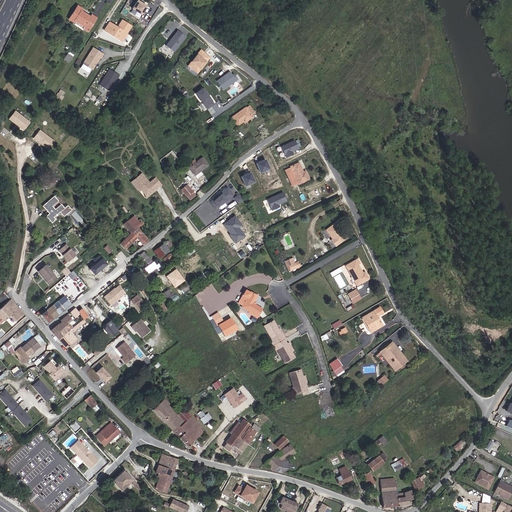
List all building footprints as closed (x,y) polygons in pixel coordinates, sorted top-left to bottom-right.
[(77,6),(69,20),(73,23),(75,21),(84,27),(83,29),(87,32),(96,18),(92,15),(90,17),(80,11),(82,9),(77,6)] [(125,34),(126,35),(131,27),(122,21),(117,28),(109,23),(104,31),(120,41),(125,34)] [(174,52),(186,37),(178,31),(166,46),(174,52)] [(92,69),(102,53),(93,47),(83,63),(92,69)] [(200,69),(210,58),(205,54),(205,55),(200,51),(188,66),(194,71),(197,67),(200,69)] [(69,52),(63,60),(69,64),(74,55),(69,52)] [(120,74),(110,68),(106,75),(106,76),(105,78),(103,79),(100,85),(109,91),(120,74)] [(223,90),(237,80),(235,76),(233,77),(230,72),(217,81),(223,90)] [(203,103),(199,105),(204,111),(215,104),(204,87),(196,92),(203,103)] [(60,89),(56,97),(61,100),(65,92),(60,89)] [(245,120),(247,121),(252,118),(245,108),(231,118),(237,126),(243,122),(245,120)] [(25,130),(31,120),(14,110),(9,120),(25,130)] [(40,129),(33,138),(49,149),(55,140),(40,129)] [(295,153),(293,150),(302,147),(299,139),(282,145),(286,157),(295,153)] [(208,165),(202,157),(190,167),(195,174),(208,165)] [(267,158),(257,162),(261,172),(271,168),(267,158)] [(290,167),(298,185),(309,180),(305,171),(303,172),(298,163),(290,167)] [(298,185),(290,167),(284,170),(292,187),(298,185)] [(245,185),(256,181),(252,171),(242,175),(245,185)] [(146,183),(137,175),(128,184),(135,191),(136,190),(137,189),(139,191),(142,194),(147,194),(151,189),(153,190),(158,184),(151,178),(146,183)] [(178,187),(181,191),(187,186),(184,182),(178,187)] [(195,195),(187,186),(181,191),(189,200),(195,195)] [(280,204),(288,200),(283,191),(266,199),(271,210),(281,206),(280,204)] [(208,212),(225,200),(219,193),(212,201),(204,207),(208,212)] [(239,202),(244,198),(239,193),(234,197),(239,202)] [(64,215),(71,210),(67,205),(64,208),(61,205),(55,210),(52,206),(57,200),(54,197),(44,206),(50,213),(47,216),(52,222),(55,219),(53,217),(60,211),(64,215)] [(131,233),(138,227),(141,225),(134,216),(124,224),(131,233)] [(342,232),(339,229),(340,228),(336,222),(324,230),(331,240),(330,240),(335,247),(348,238),(343,231),(342,232)] [(143,245),(149,240),(138,227),(131,233),(120,244),(125,249),(137,238),(143,245)] [(99,238),(96,234),(88,240),(92,244),(99,238)] [(160,258),(175,247),(169,240),(154,251),(160,258)] [(75,254),(64,243),(57,250),(68,261),(75,254)] [(144,251),(140,254),(149,264),(153,261),(144,251)] [(149,255),(154,261),(155,262),(160,258),(154,251),(149,255)] [(162,259),(164,262),(173,255),(171,252),(162,259)] [(93,259),(96,262),(90,267),(95,274),(108,263),(100,254),(93,259)] [(173,255),(164,262),(165,263),(174,257),(173,255)] [(286,261),(290,271),(300,267),(297,262),(294,263),(292,264),(290,260),(286,261)] [(345,265),(357,286),(369,279),(366,274),(364,275),(363,273),(358,264),(355,260),(345,265)] [(149,264),(144,268),(147,272),(156,265),(153,261),(149,264)] [(49,284),(56,278),(45,265),(38,271),(49,284)] [(66,266),(62,270),(66,275),(70,272),(66,266)] [(196,284),(193,280),(177,291),(180,295),(196,284)] [(104,296),(111,305),(126,292),(119,284),(115,288),(115,287),(104,296)] [(172,294),(169,289),(161,294),(165,300),(172,294)] [(355,290),(348,295),(350,299),(357,295),(355,290)] [(262,309),(257,306),(254,305),(253,302),(255,300),(257,297),(251,293),(250,294),(245,291),(243,296),(247,298),(242,306),(241,308),(249,312),(248,314),(256,318),(262,309)] [(138,295),(131,301),(137,307),(140,304),(142,307),(146,305),(138,295)] [(238,303),(242,306),(247,298),(243,296),(238,303)] [(61,305),(57,301),(41,314),(48,323),(71,303),(68,299),(61,305)] [(0,315),(14,304),(10,300),(0,309),(0,315)] [(161,302),(156,306),(161,314),(167,310),(161,302)] [(18,308),(14,304),(0,315),(0,316),(3,320),(4,321),(10,315),(18,308)] [(73,327),(59,339),(66,348),(77,339),(71,332),(87,320),(86,318),(88,316),(79,305),(75,308),(80,313),(82,316),(83,319),(73,327)] [(23,314),(18,308),(10,315),(16,321),(23,314)] [(80,313),(75,308),(70,312),(75,318),(80,313)] [(380,308),(362,318),(371,332),(382,325),(377,317),(383,313),(380,308)] [(68,314),(60,320),(62,321),(51,330),(55,334),(69,322),(72,319),(68,314)] [(222,322),(217,314),(211,317),(216,325),(222,322)] [(140,319),(132,325),(142,337),(150,331),(140,319)] [(231,319),(217,328),(223,338),(237,330),(231,319)] [(284,339),(278,329),(273,321),(264,326),(272,341),(279,353),(285,363),(295,357),(291,352),(287,344),(284,339)] [(334,329),(341,324),(339,321),(332,325),(334,329)] [(55,334),(59,339),(73,327),(69,322),(55,334)] [(12,350),(23,364),(30,358),(28,357),(31,354),(31,352),(32,352),(33,353),(40,346),(33,338),(20,348),(18,345),(12,350)] [(279,353),(272,341),(270,342),(277,354),(279,353)] [(135,355),(124,342),(117,347),(125,356),(122,358),(126,363),(135,355)] [(393,350),(396,348),(391,342),(379,352),(394,370),(403,363),(393,350)] [(95,356),(104,348),(102,346),(93,353),(95,356)] [(406,360),(396,348),(393,350),(403,363),(406,360)] [(341,366),(336,359),(329,364),(333,371),(331,372),(333,379),(343,372),(340,367),(341,366)] [(59,378),(64,373),(58,366),(56,368),(50,362),(44,367),(50,374),(52,371),(59,378)] [(16,377),(23,372),(17,365),(11,370),(16,377)] [(101,367),(95,372),(103,382),(109,377),(101,367)] [(305,386),(302,376),(300,370),(289,373),(293,388),(295,395),(306,392),(305,386)] [(378,388),(388,380),(384,376),(377,381),(377,382),(375,384),(378,388)] [(212,383),(216,389),(223,385),(219,379),(212,383)] [(39,380),(32,385),(46,400),(52,394),(39,380)] [(245,400),(238,391),(235,394),(229,386),(221,392),(224,396),(226,395),(227,397),(225,398),(233,408),(245,400)] [(62,396),(65,399),(74,392),(70,388),(62,396)] [(31,419),(4,390),(0,393),(0,398),(25,425),(31,419)] [(96,404),(90,397),(85,401),(91,408),(96,404)] [(153,409),(173,431),(184,422),(177,415),(168,404),(169,403),(164,398),(153,409)] [(184,422),(173,431),(187,446),(205,430),(185,408),(177,415),(184,422)] [(209,419),(205,414),(200,418),(204,423),(209,419)] [(241,452),(255,432),(248,427),(249,425),(242,420),(239,424),(237,423),(229,433),(232,434),(225,442),(226,443),(223,448),(228,452),(230,449),(232,450),(234,447),(241,452)] [(119,433),(110,424),(96,437),(104,446),(119,433)] [(390,441),(385,434),(376,441),(381,448),(390,441)] [(274,444),(279,450),(288,441),(283,436),(274,444)] [(456,449),(465,444),(462,440),(454,445),(456,449)] [(97,462),(90,454),(89,455),(84,449),(85,449),(78,441),(71,448),(90,468),(97,462)] [(265,463),(272,470),(282,472),(290,464),(283,460),(294,453),(292,449),(289,445),(274,456),(265,463)] [(387,459),(382,452),(367,464),(372,471),(387,459)] [(159,466),(174,471),(178,460),(163,455),(159,466)] [(394,471),(406,466),(403,458),(390,465),(394,471)] [(166,494),(174,471),(159,466),(156,474),(157,474),(160,475),(159,478),(155,490),(166,494)] [(124,470),(113,481),(121,490),(130,482),(132,484),(135,482),(132,479),(133,479),(124,470)] [(351,480),(347,472),(336,478),(339,485),(351,480)] [(374,483),(369,472),(363,475),(368,486),(374,483)] [(482,473),(481,476),(497,483),(498,480),(482,473)] [(497,483),(481,476),(476,485),(492,493),(497,483)] [(395,493),(395,492),(394,478),(379,480),(382,508),(397,506),(395,493)] [(420,481),(418,478),(411,482),(415,490),(422,487),(424,485),(421,481),(420,481)] [(251,502),(257,492),(245,485),(243,489),(238,486),(234,492),(251,502)] [(509,487),(505,485),(499,496),(511,502),(511,490),(508,488),(509,487)] [(403,492),(395,493),(397,506),(409,505),(409,499),(412,499),(411,490),(403,492)] [(289,511),(294,511),(298,504),(283,496),(279,503),(283,505),(281,508),(289,511)] [(173,499),(170,506),(182,511),(184,511),(188,506),(173,499)] [(329,511),(332,508),(323,503),(319,510),(320,510),(318,511),(329,511)]
